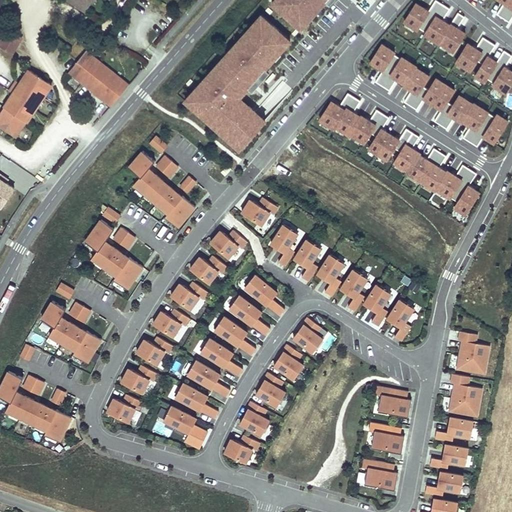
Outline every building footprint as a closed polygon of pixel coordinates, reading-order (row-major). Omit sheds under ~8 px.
[(92,1),(91,0),(67,0),(84,12),(92,1)] [(281,0),(276,5),(301,27),(325,0),(281,0)] [(426,32),(444,5),(436,0),(430,9),(429,11),(426,9),(417,3),(405,21),(417,29),(419,27),(426,32)] [(504,18),(511,3),(511,0),(500,0),(501,0),(504,2),(504,4),(497,13),(504,18)] [(450,8),(444,5),(426,32),(425,34),(439,43),(440,42),(451,25),(450,25),(451,25),(446,22),(443,20),(444,18),(450,8)] [(254,30),(266,17),(261,13),(250,26),(254,30)] [(440,42),(454,51),(466,33),(461,30),(458,28),(458,26),(465,17),(458,13),(451,25),(450,25),(451,25),(440,42)] [(290,39),(266,17),(254,30),(250,26),(238,39),(242,43),(233,53),(229,49),(217,62),(221,66),(212,76),(208,72),(192,90),(196,94),(188,102),(200,113),(205,108),(217,120),(213,124),(225,135),(229,131),(242,143),(265,119),(251,106),(246,111),(235,100),(239,96),(248,86),(265,67),(290,39)] [(329,35),(340,46),(349,36),(338,26),(329,35)] [(0,46),(13,54),(22,37),(8,29),(0,43),(0,46)] [(477,60),(489,41),(483,37),(477,47),(476,48),(473,46),(468,43),(456,62),(471,71),(477,61),(478,60),(477,60)] [(242,43),(238,39),(229,49),(233,53),(242,43)] [(489,41),(477,60),(478,60),(477,61),(483,65),(476,76),(485,82),(487,78),(497,62),(492,58),(488,56),(489,55),(496,45),(489,41)] [(322,43),(313,53),(325,63),(334,54),(322,43)] [(401,59),(402,57),(400,59),(393,54),(395,52),(382,44),(370,62),(379,68),(383,70),(382,72),(375,81),(384,86),(401,59)] [(129,86),(86,51),(69,72),(112,106),(129,86)] [(487,78),(494,83),(492,85),(506,93),(511,83),(511,71),(509,69),(505,67),(506,66),(511,56),(504,51),(497,62),(487,78)] [(312,53),(303,62),(315,74),(324,65),(312,53)] [(417,66),(402,57),(401,59),(384,86),(390,90),(396,80),(397,79),(400,81),(405,84),(416,67),(417,66)] [(221,66),(217,62),(208,72),(212,76),(221,66)] [(425,72),(417,66),(416,67),(405,84),(404,85),(408,88),(411,90),(411,91),(404,101),(411,105),(423,87),(424,86),(430,76),(424,73),(425,72)] [(265,67),(248,86),(252,90),(269,71),(265,67)] [(50,88),(52,85),(29,70),(20,83),(13,94),(13,95),(36,110),(50,88)] [(433,104),(446,84),(436,78),(429,89),(424,86),(423,87),(411,105),(417,109),(423,100),(424,98),(427,100),(433,104)] [(13,94),(20,83),(16,80),(8,91),(13,94)] [(454,90),(446,84),(433,104),(439,108),(442,110),(441,111),(435,121),(441,124),(453,106),(453,105),(447,101),(454,90)] [(196,94),(192,90),(184,98),(188,102),(196,94)] [(336,126),(354,97),(348,93),(340,105),(340,106),(336,104),(331,101),(320,120),(334,129),(336,127),(336,126)] [(32,114),(36,110),(13,95),(7,104),(0,113),(0,126),(17,137),(32,114)] [(473,104),(459,95),(453,105),(453,106),(441,124),(447,128),(453,119),(454,117),(457,119),(462,123),(463,121),(474,104),(473,104)] [(246,111),(251,106),(239,96),(235,100),(246,111)] [(360,101),(354,97),(336,126),(336,127),(349,135),(351,134),(350,134),(361,117),(356,114),(353,112),(354,111),(360,101)] [(474,104),(463,121),(467,124),(471,126),(470,127),(464,137),(470,141),(488,113),(489,112),(489,111),(474,102),(473,104),(474,104)] [(205,108),(200,113),(213,124),(217,120),(205,108)] [(367,119),(362,115),(361,117),(350,134),(351,134),(365,143),(371,133),(371,132),(383,114),(377,110),(371,120),(370,121),(367,119)] [(495,116),(489,112),(488,113),(470,141),(478,146),(483,137),(484,136),(488,138),(494,143),(508,120),(497,113),(495,116)] [(389,118),(383,114),(371,132),(371,133),(377,136),(369,148),(378,154),(390,135),(385,132),(381,130),(382,128),(389,118)] [(396,139),(390,135),(378,154),(387,160),(395,148),(401,152),(412,134),(406,130),(400,139),(399,141),(396,139)] [(229,131),(225,135),(239,147),(242,143),(229,131)] [(419,138),(412,134),(401,152),(394,162),(409,171),(419,154),(420,154),(415,151),(412,149),(413,147),(419,138)] [(167,146),(156,136),(150,142),(162,152),(167,146)] [(419,155),(420,154),(419,154),(409,171),(407,172),(422,181),(440,152),(434,148),(428,159),(427,160),(423,158),(419,155)] [(182,197),(149,168),(154,163),(155,161),(143,150),(129,167),(141,176),(134,184),(168,213),(165,217),(178,228),(196,207),(183,195),(182,197)] [(440,152),(422,181),(436,190),(437,189),(436,189),(447,172),(443,169),(439,167),(440,166),(447,156),(440,152)] [(158,169),(170,179),(180,168),(167,158),(158,169)] [(225,175),(232,168),(228,164),(221,171),(225,175)] [(451,197),(469,168),(463,164),(457,174),(456,176),(453,173),(448,170),(447,172),(436,189),(437,189),(451,198),(451,197)] [(477,173),(469,168),(451,197),(458,202),(455,207),(466,214),(480,192),(473,187),(469,185),(470,184),(477,173)] [(0,206),(2,208),(15,189),(7,183),(0,178),(0,175),(1,175),(0,174),(0,206)] [(0,175),(0,178),(7,183),(9,180),(1,175),(0,175)] [(187,192),(196,181),(190,176),(181,187),(187,192)] [(273,214),(278,206),(264,197),(259,204),(250,198),(244,208),(245,208),(242,213),(261,225),(270,212),(273,214)] [(121,216),(108,207),(103,214),(116,223),(121,216)] [(115,228),(102,219),(100,221),(106,225),(104,228),(111,233),(115,228)] [(129,258),(105,241),(111,233),(104,228),(106,225),(100,221),(86,241),(98,250),(92,258),(116,275),(113,279),(127,289),(143,267),(129,257),(129,258)] [(289,249),(298,235),(284,226),(272,246),(276,249),(277,248),(285,253),(279,263),(286,268),(295,253),(289,249)] [(123,229),(114,241),(128,251),(136,238),(123,229)] [(241,248),(247,241),(234,230),(229,237),(221,230),(213,238),(214,239),(211,242),(228,257),(238,245),(241,248)] [(312,264),(322,250),(308,241),(295,261),(300,264),(300,263),(309,268),(302,278),(309,283),(319,268),(312,264)] [(335,279),(345,264),(331,255),(318,276),(323,279),(323,278),(332,283),(325,293),(332,298),(342,283),(335,279)] [(222,273),(227,266),(214,256),(208,262),(200,256),(193,265),(194,265),(191,269),(209,283),(218,271),(222,273)] [(359,294),(368,279),(354,270),(341,291),(346,294),(347,293),(355,298),(349,308),(356,312),(365,298),(359,294)] [(411,281),(405,276),(401,282),(407,287),(411,281)] [(277,294),(255,277),(245,290),(281,317),(287,310),(273,300),(277,294)] [(190,309),(199,296),(202,299),(208,291),(194,282),(189,288),(180,282),(174,291),(174,292),(171,296),(190,309)] [(420,286),(414,282),(409,289),(415,293),(420,286)] [(70,298),(75,291),(61,283),(57,290),(63,293),(70,298)] [(382,309),(391,294),(378,285),(364,306),(369,309),(370,308),(379,313),(372,323),(379,327),(388,313),(382,309)] [(258,320),(262,314),(239,297),(230,309),(265,336),(270,329),(258,320)] [(61,317),(67,308),(53,300),(42,319),(55,326),(55,327),(61,317)] [(405,324),(415,309),(401,300),(388,321),(393,324),(393,323),(402,328),(395,338),(402,342),(412,328),(405,324)] [(77,318),(84,306),(77,302),(70,314),(77,318)] [(84,322),(91,310),(84,306),(77,318),(84,322)] [(185,325),(189,318),(175,309),(171,316),(162,310),(156,319),(157,320),(154,324),(173,336),(182,323),(185,325)] [(76,350),(87,331),(86,331),(74,324),(61,317),(55,327),(55,326),(50,335),(75,350),(76,350)] [(323,339),(317,334),(322,327),(308,317),(303,324),(304,325),(298,333),(297,333),(293,337),(313,352),(323,339)] [(244,340),(248,334),(224,318),(215,331),(252,356),(257,349),(244,340)] [(88,363),(102,339),(87,330),(86,331),(87,331),(76,350),(75,350),(73,354),(88,363)] [(485,373),(490,345),(475,343),(477,334),(461,331),(459,340),(463,341),(464,341),(462,350),(464,350),(463,356),(460,355),(458,368),(485,373)] [(157,364),(165,351),(168,353),(173,345),(158,336),(154,343),(145,338),(139,348),(140,348),(137,353),(157,364)] [(230,361),(233,355),(209,341),(201,354),(239,377),(244,370),(230,361)] [(34,348),(35,347),(27,344),(21,356),(29,360),(34,348)] [(304,365),(297,360),(302,353),(288,344),(283,351),(284,352),(278,360),(277,360),(274,365),(295,378),(304,365)] [(217,383),(221,377),(196,363),(188,376),(227,398),(231,391),(217,383)] [(142,393),(149,379),(153,381),(157,373),(142,365),(138,372),(129,367),(124,377),(122,382),(142,393)] [(21,382),(24,377),(9,370),(8,372),(15,375),(13,378),(21,382)] [(17,391),(21,382),(13,378),(15,375),(8,372),(0,388),(0,396),(11,401),(6,411),(47,430),(45,434),(60,442),(72,416),(57,409),(56,410),(17,391)] [(278,406),(286,392),(279,388),(283,381),(269,372),(264,380),(265,380),(260,389),(259,388),(256,393),(278,406)] [(477,415),(482,388),(468,385),(470,376),(453,373),(452,383),(455,383),(457,384),(455,392),(456,393),(455,398),(453,398),(450,410),(477,415)] [(39,394),(45,382),(30,375),(24,387),(39,394)] [(204,405),(208,398),(184,385),(176,400),(216,421),(220,413),(204,405)] [(410,407),(412,400),(407,399),(409,391),(377,385),(376,394),(383,395),(380,411),(405,415),(407,407),(410,407)] [(60,404),(66,392),(58,388),(52,401),(60,404)] [(128,422),(135,408),(139,409),(143,401),(127,394),(124,401),(114,397),(109,407),(110,407),(108,412),(128,422)] [(262,435),(270,420),(263,416),(267,409),(252,401),(248,409),(249,409),(244,418),(243,418),(240,423),(262,435)] [(194,426),(197,421),(171,407),(164,421),(189,434),(184,442),(200,450),(208,433),(194,426)] [(455,436),(471,439),(473,428),(470,428),(471,420),(451,415),(448,431),(436,429),(435,438),(454,442),(455,436)] [(403,444),(405,436),(400,436),(402,428),(371,422),(369,430),(376,432),(373,447),(399,452),(400,443),(403,444)] [(246,463),(253,449),(256,450),(260,442),(245,435),(241,442),(231,438),(227,448),(225,453),(246,463)] [(450,463),(467,466),(469,456),(466,455),(467,447),(446,442),(443,459),(432,457),(430,465),(449,469),(450,463)] [(397,480),(398,473),(394,472),(395,464),(364,458),(362,467),(369,468),(367,483),(392,488),(394,480),(397,480)] [(445,490),(462,493),(464,483),(461,482),(462,474),(442,469),(439,486),(427,483),(426,492),(444,496),(445,490)] [(359,470),(358,484),(365,484),(366,470),(359,470)] [(457,511),(458,511),(455,510),(456,502),(436,497),(432,511),(424,511),(421,511),(420,511),(457,511)]
